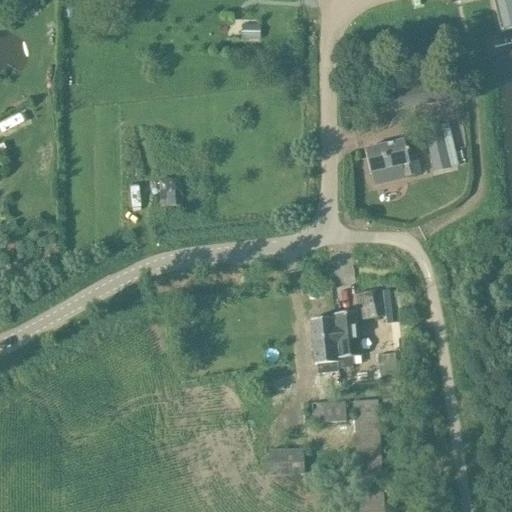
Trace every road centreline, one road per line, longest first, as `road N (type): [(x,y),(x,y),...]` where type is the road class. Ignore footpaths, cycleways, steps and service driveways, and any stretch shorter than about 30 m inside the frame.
road 1 (unclassified): [(0,349),(132,276),(329,235),(327,0)]
road 2 (track): [(408,244),(428,274),(467,511)]
